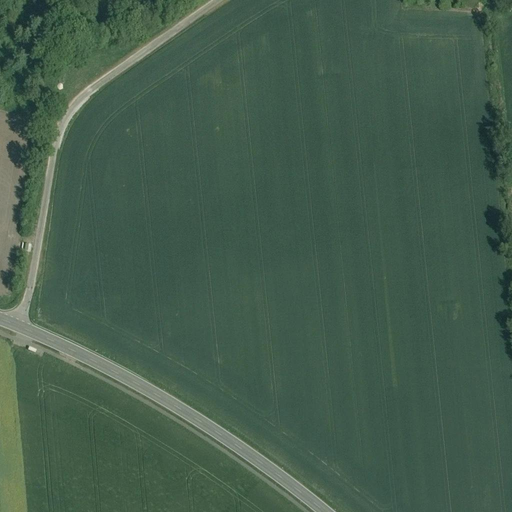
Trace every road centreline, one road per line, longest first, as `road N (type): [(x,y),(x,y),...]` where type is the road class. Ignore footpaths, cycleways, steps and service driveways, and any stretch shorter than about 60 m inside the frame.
road 1 (unclassified): [(20,327),(57,132),(69,110),(218,0)]
road 2 (tertiary): [(20,327),(224,434),(324,511)]
